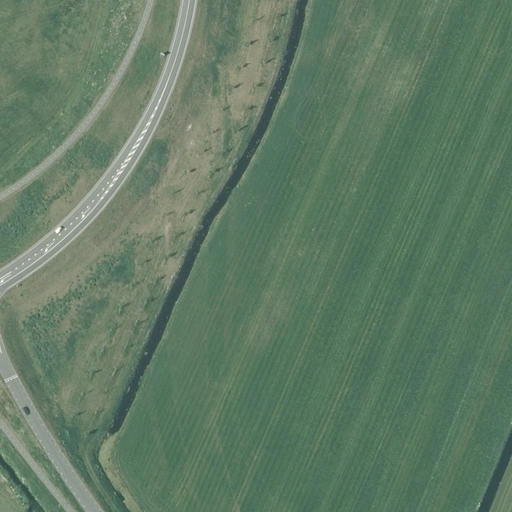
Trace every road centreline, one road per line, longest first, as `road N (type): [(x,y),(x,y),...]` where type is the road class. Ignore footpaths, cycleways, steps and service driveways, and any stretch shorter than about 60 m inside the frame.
road 1 (tertiary): [(0,288),(99,205),(145,137),(163,90)]
road 2 (tertiary): [(163,90),(90,198),(0,273)]
road 3 (tertiary): [(92,511),(0,356)]
